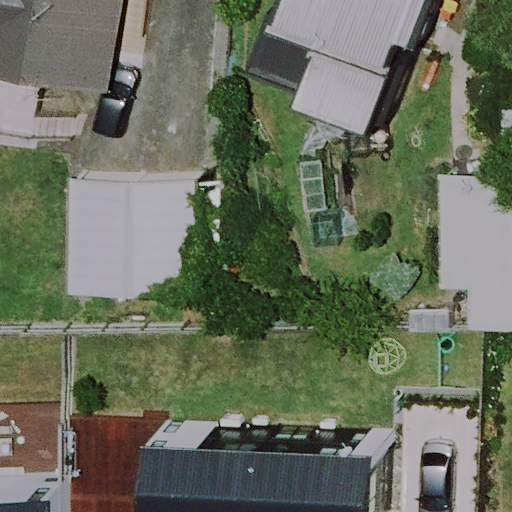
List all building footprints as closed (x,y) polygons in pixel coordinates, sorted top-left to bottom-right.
[(126,0),(0,0),(0,62),(113,80),(126,0)] [(441,0),(338,0),(321,42),(410,78),(441,0)] [(511,321),(511,166),(441,164),(436,281),(472,282),(471,320),(511,321)] [(71,173),(68,287),(199,290),(200,267),(219,268),(222,177),(71,173)] [(345,420),(170,411),(164,511),(356,511),(358,495),(389,496),(393,422),(345,420)] [(73,511),(73,450),(0,450),(0,511),(73,511)]
